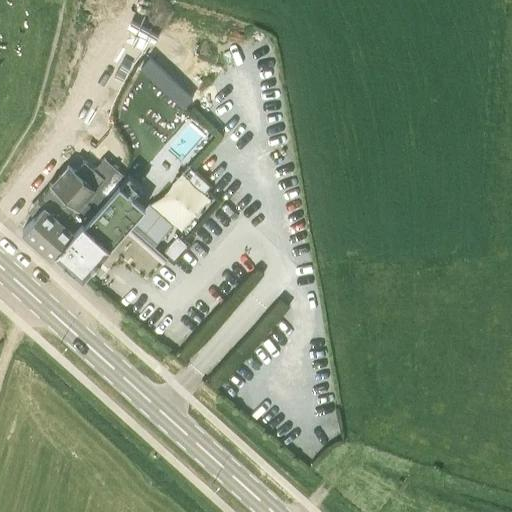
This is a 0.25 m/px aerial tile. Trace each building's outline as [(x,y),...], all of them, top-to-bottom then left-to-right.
[(104,158),(94,169),(105,178),(115,187),(117,185),(118,184),(125,176),(104,158)] [(47,189),(37,200),(44,206),(55,217),(59,212),(66,219),(105,178),(94,169),(84,160),(74,172),(67,166),(47,189)] [(194,164),(178,180),(198,201),(215,185),(194,164)] [(34,218),(23,230),(26,234),(27,234),(51,256),(52,257),(55,255),(115,187),(105,178),(66,219),(59,212),(55,217),(44,206),(34,218)] [(155,241),(171,223),(144,200),(141,204),(137,201),(129,193),(118,184),(117,185),(115,187),(55,255),(82,279),(83,278),(84,277),(89,270),(101,280),(120,258),(146,280),(167,256),(173,261),(186,246),(188,243),(177,234),(164,249),(155,241)]
